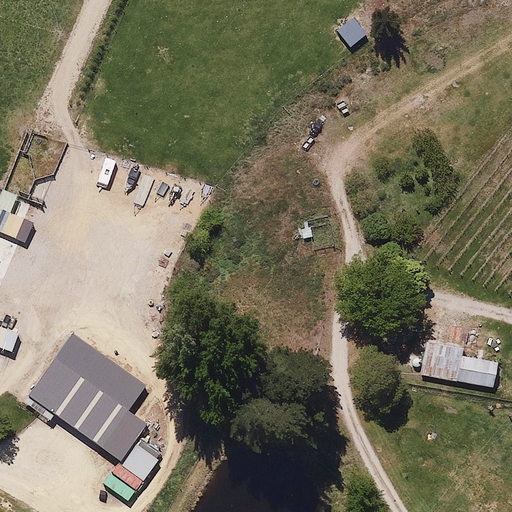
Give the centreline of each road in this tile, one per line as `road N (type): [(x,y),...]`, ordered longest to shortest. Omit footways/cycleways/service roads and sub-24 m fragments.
road 1 (track): [(511,313),(352,274),(338,174),(352,145),(392,112),(511,40)]
road 2 (track): [(352,274),(337,374),(351,421),(399,511)]
road 3 (track): [(100,204),(56,104),(99,0)]
